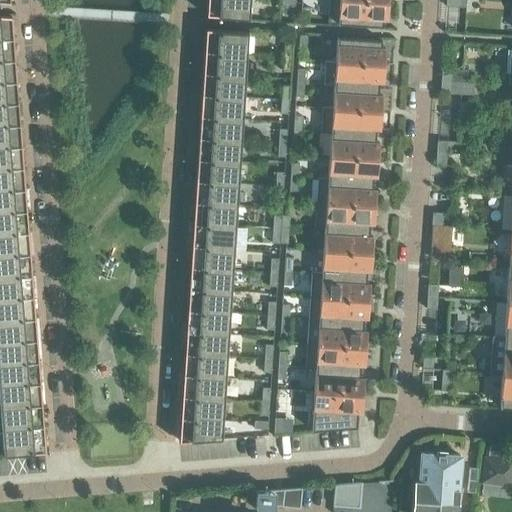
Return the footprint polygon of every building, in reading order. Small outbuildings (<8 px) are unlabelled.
[(249,0),(207,0),(207,15),(249,17),(249,0)] [(388,1),(366,0),(329,0),(328,22),(382,26),(383,18),(387,18),(388,1)] [(301,20),(309,21),(310,7),(302,6),(301,20)] [(0,38),(13,38),(12,15),(0,14),(0,38)] [(206,28),(204,51),(246,53),(248,31),(206,28)] [(299,48),(307,49),(308,34),(300,34),(299,48)] [(337,36),(336,61),(384,64),(385,47),(381,47),(382,39),(337,36)] [(0,38),(0,60),(15,59),(13,38),(0,38)] [(285,42),(284,56),(292,56),(293,42),(285,42)] [(204,51),(203,72),(245,75),(246,53),(204,51)] [(292,56),(284,56),(283,70),(291,70),(292,56)] [(0,60),(0,82),(17,81),(15,59),(0,60)] [(326,60),(324,84),(334,84),(378,87),(379,81),(383,81),(384,64),(336,61),(326,60)] [(298,68),(297,82),(305,83),(306,68),(298,68)] [(442,68),(441,80),(467,82),(468,70),(453,68),(442,68)] [(203,72),(202,94),(244,96),(245,75),(203,72)] [(441,80),(440,92),(473,94),(474,82),(467,82),(441,80)] [(0,82),(0,103),(18,103),(17,81),(0,82)] [(305,83),(297,82),(296,96),(304,96),(305,83)] [(323,106),(323,107),(381,111),(382,94),(378,94),(378,87),(334,84),(333,107),(323,106)] [(282,85),(281,99),(289,99),(290,86),(282,85)] [(202,94),(200,115),(242,118),(244,96),(202,94)] [(289,99),(281,99),(280,113),(288,113),(289,99)] [(0,103),(0,125),(20,124),(18,103),(0,103)] [(323,107),(321,131),(375,134),(376,128),(380,128),(381,111),(323,107)] [(200,115),(199,137),(241,140),(242,118),(200,115)] [(294,115),(294,129),(302,130),(302,115),(294,115)] [(0,147),(22,146),(20,124),(0,125),(0,147)] [(279,129),(278,142),(286,142),(287,129),(279,129)] [(302,130),(294,129),(293,143),(301,143),(302,130)] [(331,132),(330,155),(378,158),(379,141),(375,141),(375,134),(321,131),(321,132),(331,132)] [(199,137),(197,158),(239,161),(241,140),(199,137)] [(437,140),(437,152),(447,153),(448,140),(437,140)] [(286,142),(278,142),(278,156),(286,157),(286,142)] [(0,147),(0,168),(23,167),(22,146),(0,147)] [(447,153),(437,152),(436,164),(446,165),(447,153)] [(318,177),(318,178),(372,182),(373,175),(377,175),(378,158),(330,155),(328,178),(318,177)] [(197,158),(196,180),(238,183),(239,161),(197,158)] [(291,162),(291,176),(298,177),(299,163),(291,162)] [(0,190),(25,189),(23,167),(0,168),(0,190)] [(277,171),(276,185),(284,186),(285,172),(277,171)] [(298,177),(291,176),(290,190),(298,191),(298,177)] [(318,178),(317,201),(375,205),(376,188),(372,188),(372,182),(318,178)] [(196,180),(195,201),(237,204),(238,183),(196,180)] [(284,186),(276,185),(275,199),(283,200),(284,186)] [(0,190),(0,212),(27,210),(25,189),(0,190)] [(195,201),(193,223),(235,226),(237,204),(195,201)] [(317,201),(315,225),(369,229),(370,222),(374,222),(375,205),(317,201)] [(0,212),(0,233),(29,232),(27,210),(0,212)] [(433,211),(432,224),(442,224),(443,212),(433,211)] [(282,214),(282,215),(281,228),(289,229),(290,215),(282,214)] [(274,215),(273,228),(281,229),(281,228),(282,215),(274,215)] [(193,223),(192,245),(234,247),(235,226),(193,223)] [(432,224),(431,236),(451,237),(452,225),(442,224),(432,224)] [(325,227),(323,249),(372,252),(373,235),(369,235),(369,229),(315,225),(315,226),(325,227)] [(280,243),(280,242),(281,229),(273,228),(272,242),(280,243)] [(281,229),(280,242),(288,243),(289,229),(281,228),(281,229)] [(0,233),(0,255),(30,253),(29,232),(0,233)] [(192,245),(190,266),(232,269),(234,247),(192,245)] [(312,271),(312,272),(366,276),(367,269),(371,269),(372,252),(323,249),(322,272),(312,271)] [(0,255),(0,277),(32,275),(30,253),(0,255)] [(285,256),(284,270),(292,270),(293,257),(285,256)] [(271,258),(270,271),(278,272),(279,258),(271,258)] [(450,265),(449,284),(462,285),(463,266),(450,265)] [(190,266),(189,288),(231,290),(232,269),(190,266)] [(292,270),(284,270),(283,284),(291,285),(292,270)] [(278,272),(270,271),(269,285),(277,286),(278,272)] [(312,272),(310,296),(369,299),(370,282),(366,282),(366,276),(312,272)] [(0,298),(34,296),(32,275),(0,277),(0,298)] [(428,283),(427,296),(438,296),(439,284),(428,283)] [(189,288),(188,309),(230,312),(231,290),(189,288)] [(0,298),(0,320),(35,318),(34,296),(0,298)] [(310,296),(309,319),(363,323),(364,316),(368,316),(369,299),(310,296)] [(438,296),(427,296),(426,308),(437,309),(438,296)] [(268,301),(267,314),(275,315),(276,301),(268,301)] [(492,335),(492,336),(511,337),(511,301),(507,301),(504,336),(492,335)] [(282,303),(281,317),(289,318),(290,304),(282,303)] [(188,309),(186,331),(228,334),(230,312),(188,309)] [(275,315),(267,314),(267,329),(274,329),(275,315)] [(289,318),(281,317),(280,331),(288,332),(289,318)] [(0,342),(37,339),(35,318),(0,320),(0,342)] [(309,319),(307,343),(366,346),(367,330),(363,329),(363,323),(309,319)] [(186,331),(185,352),(227,355),(228,334),(186,331)] [(511,337),(492,336),(490,372),(511,373),(511,337)] [(0,342),(0,363),(39,361),(37,339),(0,342)] [(307,343),(306,366),(360,370),(361,363),(365,363),(366,346),(307,343)] [(265,344),(265,358),(273,358),(273,344),(265,344)] [(279,350),(278,364),(286,365),(287,351),(279,350)] [(185,352),(183,374),(225,377),(227,355),(185,352)] [(423,368),(433,368),(434,356),(423,355),(423,368)] [(273,358),(265,358),(264,372),(272,372),(273,358)] [(0,363),(0,385),(40,382),(39,361),(0,363)] [(286,365),(278,364),(277,378),(285,379),(286,365)] [(316,368),(314,390),(362,394),(364,377),(360,376),(360,370),(306,366),(306,367),(316,368)] [(441,390),(449,390),(450,369),(443,369),(441,390)] [(511,373),(490,372),(490,373),(502,374),(500,406),(511,406),(511,373)] [(183,374),(182,395),(224,398),(225,377),(183,374)] [(0,385),(0,407),(42,404),(40,382),(0,385)] [(263,387),(262,401),(270,401),(271,387),(263,387)] [(362,394),(314,390),(312,429),(357,426),(357,410),(361,410),(362,394)] [(182,395),(180,417),(223,420),(224,398),(182,395)] [(270,401),(262,401),(261,415),(269,415),(270,401)] [(0,407),(0,428),(44,426),(42,404),(0,407)] [(223,420),(180,417),(179,440),(221,437),(223,420)] [(275,417),(274,432),(282,431),(283,417),(275,417)] [(255,420),(254,428),(268,429),(269,421),(255,420)] [(44,426),(0,428),(0,429),(2,430),(4,454),(46,450),(44,426)] [(485,456),(481,481),(483,482),(511,485),(511,448),(491,446),(490,456),(485,456)] [(456,511),(457,506),(461,455),(422,452),(420,483),(416,482),(414,511),(456,511)] [(467,491),(475,492),(478,467),(470,467),(467,491)] [(361,483),(335,484),(333,504),(359,506),(361,483)] [(275,496),(276,489),(257,490),(257,491),(255,508),(273,510),(274,505),(300,508),(302,487),(284,488),(283,497),(275,496)]
